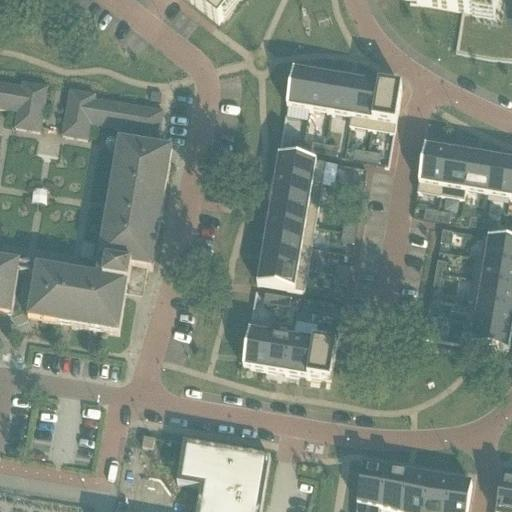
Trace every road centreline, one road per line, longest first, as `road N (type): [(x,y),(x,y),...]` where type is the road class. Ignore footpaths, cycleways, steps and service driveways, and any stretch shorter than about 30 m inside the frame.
road 1 (residential): [(134,397),(182,245),(207,88),(206,77),(109,0)]
road 2 (residential): [(134,397),(403,439),(479,431),(511,403)]
road 3 (residential): [(511,124),(426,86),(371,34),(356,0)]
road 4 (residential): [(0,379),(134,397)]
